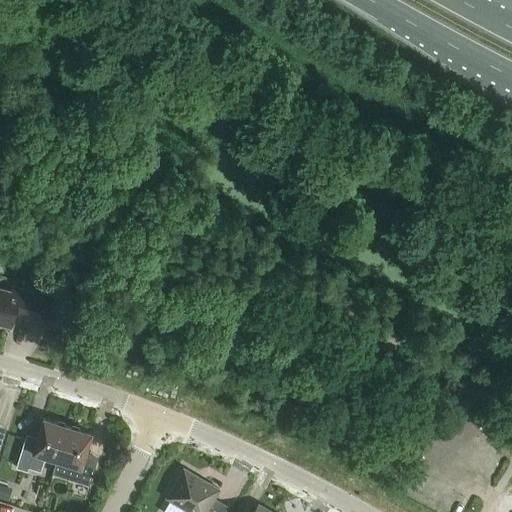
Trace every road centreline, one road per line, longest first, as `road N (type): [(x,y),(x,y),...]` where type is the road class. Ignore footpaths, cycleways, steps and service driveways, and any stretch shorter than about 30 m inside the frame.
road 1 (residential): [(352,511),(155,413)]
road 2 (residential): [(155,413),(0,363)]
road 3 (trunk): [(373,0),(511,78)]
